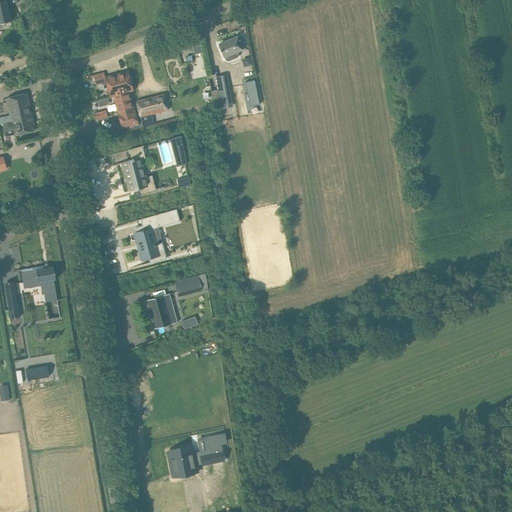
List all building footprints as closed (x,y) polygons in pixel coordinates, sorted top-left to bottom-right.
[(0,22),(11,21),(7,1),(0,2),(0,22)] [(218,45),(223,57),(224,56),(225,60),(228,61),(237,57),(239,55),(237,51),(245,48),(240,36),(218,45)] [(128,71),(105,77),(106,82),(110,96),(113,96),(119,94),(118,91),(128,89),(127,87),(132,86),(130,81),(128,71)] [(226,87),(224,75),(215,77),(217,89),(226,87)] [(254,80),(245,82),(250,106),(259,104),(254,80)] [(113,96),(110,96),(110,97),(113,96),(122,128),(123,133),(143,127),(142,123),(138,124),(134,110),(128,89),(118,91),(119,94),(113,96)] [(27,93),(6,98),(10,115),(11,121),(32,117),(27,93)] [(164,95),(136,102),(140,117),(151,114),(168,110),(164,95)] [(3,123),(1,124),(3,124),(5,137),(15,135),(35,130),(32,117),(11,121),(3,123)] [(182,136),(170,139),(174,154),(184,152),(182,136)] [(122,164),(122,165),(129,191),(130,191),(129,187),(134,186),(138,185),(140,192),(140,193),(141,193),(142,194),(161,189),(161,188),(156,189),(152,175),(145,177),(140,160),(145,158),(142,147),(149,145),(149,144),(129,150),(132,160),(124,162),(124,163),(123,163),(123,164),(122,164)] [(188,177),(177,180),(179,188),(190,185),(189,176),(188,176),(188,177)] [(179,221),(176,209),(141,219),(142,226),(135,228),(136,232),(134,233),(142,260),(149,258),(151,263),(166,258),(162,243),(157,244),(153,229),(179,221)] [(27,268),(21,269),(23,282),(29,281),(30,287),(43,284),(45,294),(46,302),(57,300),(56,293),(54,280),(56,280),(54,266),(44,268),(43,266),(45,266),(45,265),(27,268)] [(198,276),(175,282),(179,297),(202,290),(198,276)] [(8,283),(4,283),(4,285),(10,319),(20,317),(14,284),(14,282),(10,282),(8,283)] [(146,300),(153,328),(154,329),(154,328),(176,322),(176,323),(177,322),(169,294),(169,295),(147,301),(147,300),(146,300)] [(183,320),(186,328),(199,324),(197,316),(183,320)] [(47,366),(26,369),(27,380),(49,376),(47,366)] [(227,410),(216,412),(218,426),(229,424),(227,410)] [(175,458),(171,459),(174,477),(198,472),(196,463),(202,462),(203,465),(224,460),(219,435),(205,437),(208,451),(200,453),(201,456),(195,457),(193,446),(174,450),(175,458)] [(179,493),(176,479),(164,481),(167,496),(150,499),(153,511),(169,511),(184,509),(180,493),(179,493)]
